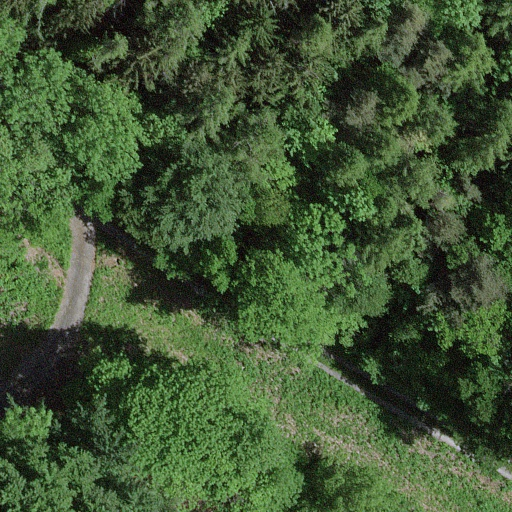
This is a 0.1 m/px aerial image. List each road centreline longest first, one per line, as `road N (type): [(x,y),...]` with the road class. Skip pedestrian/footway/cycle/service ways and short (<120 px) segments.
road 1 (track): [(0,121),(122,228),(393,402),(511,468)]
road 2 (track): [(84,195),(59,338),(0,399)]
